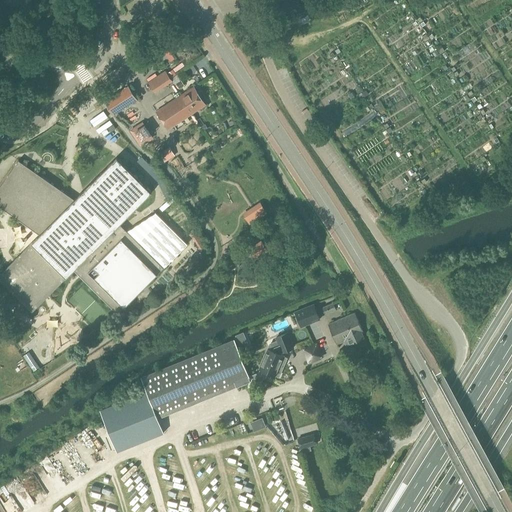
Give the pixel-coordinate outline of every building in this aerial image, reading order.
[(296,21),(309,14),(306,8),(293,15),(296,21)] [(167,73),(171,78),(176,75),(175,74),(184,67),(182,64),(167,73)] [(184,70),(176,75),(171,79),(175,85),(176,84),(179,89),(185,85),(181,81),(188,76),(184,70)] [(154,90),(171,79),(165,71),(149,82),(154,90)] [(113,115),(115,113),(137,99),(128,87),(105,102),(113,115)] [(193,87),(180,96),(156,111),(169,129),(205,105),(193,87)] [(143,123),(131,131),(141,146),(153,138),(143,123)] [(169,148),(160,154),(165,161),(173,156),(169,148)] [(152,192),(117,157),(75,199),(19,160),(0,187),(0,207),(40,235),(0,274),(0,279),(32,312),(74,270),(118,314),(187,244),(156,213),(127,231),(120,224),(152,192)] [(253,225),(270,213),(264,205),(248,216),(253,225)] [(189,232),(200,249),(206,246),(195,228),(189,232)] [(260,235),(252,241),(258,250),(266,245),(260,235)] [(333,303),(323,307),(325,314),(336,310),(333,303)] [(295,312),(301,327),(320,319),(314,304),(295,312)] [(367,344),(363,333),(355,313),(328,324),(337,344),(344,341),(346,346),(356,342),(359,348),(367,344)] [(266,378),(268,373),(275,375),(279,377),(288,358),(283,356),(281,355),(282,352),(293,348),(287,333),(276,337),(277,340),(270,343),(258,369),(260,370),(259,372),(252,375),(255,383),(266,378)] [(164,433),(158,418),(251,380),(234,339),(141,377),(147,392),(100,410),(117,452),(164,433)] [(301,449),(317,445),(314,434),(297,439),(301,449)]
